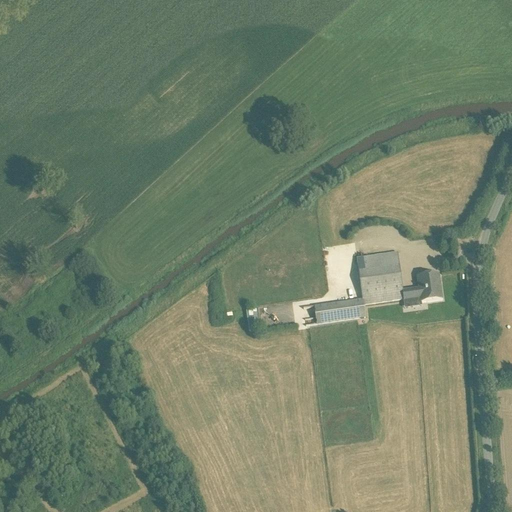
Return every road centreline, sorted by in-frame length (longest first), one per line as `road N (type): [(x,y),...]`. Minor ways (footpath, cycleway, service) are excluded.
road 1 (unclassified): [(491,511),(477,272),(511,174)]
road 2 (track): [(0,380),(123,295)]
